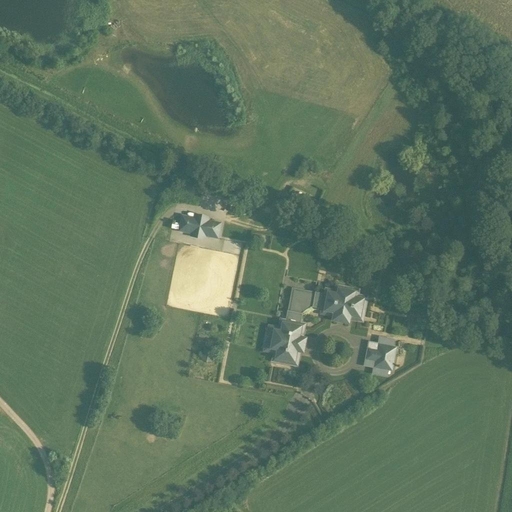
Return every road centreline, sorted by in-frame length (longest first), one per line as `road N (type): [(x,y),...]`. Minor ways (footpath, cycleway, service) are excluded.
road 1 (track): [(56,511),(141,252)]
road 2 (track): [(47,511),(45,457),(0,402)]
